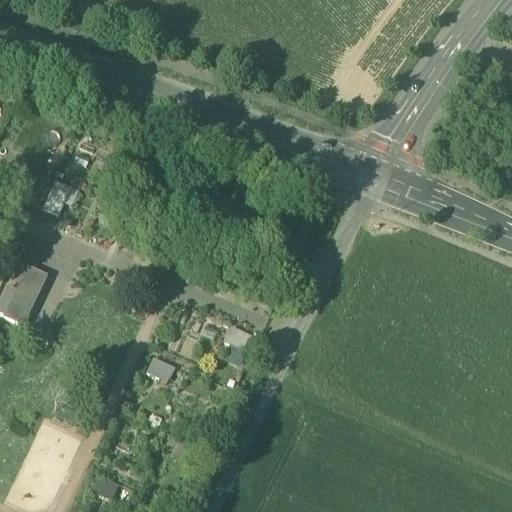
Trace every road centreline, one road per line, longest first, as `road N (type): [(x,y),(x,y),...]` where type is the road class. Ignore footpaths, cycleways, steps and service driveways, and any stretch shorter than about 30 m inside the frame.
road 1 (tertiary): [(0,34),(370,178)]
road 2 (tertiary): [(370,178),(494,0)]
road 3 (residential): [(212,511),(295,342)]
road 4 (residential): [(370,178),(295,342)]
road 5 (tertiary): [(370,178),(511,236)]
